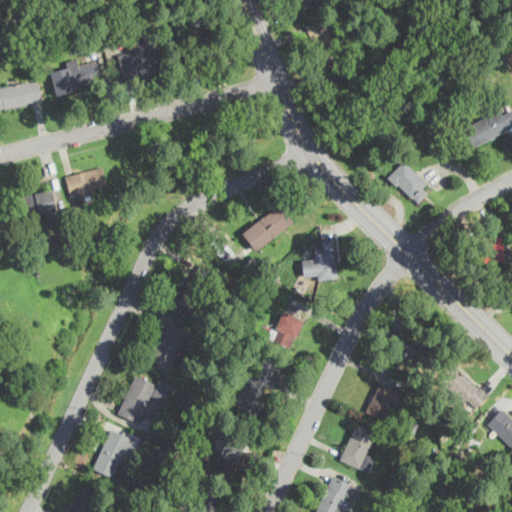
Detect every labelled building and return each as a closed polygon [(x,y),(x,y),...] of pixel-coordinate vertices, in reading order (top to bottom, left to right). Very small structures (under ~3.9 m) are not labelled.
[(293,0),(297,10),(319,2),(318,0),(293,0)] [(304,24),(319,58),(339,50),(325,15),(304,24)] [(186,46),(208,46),(208,21),(186,21),(186,46)] [(116,48),(122,77),(162,69),(156,40),(116,48)] [(55,92),(102,83),(96,56),(50,65),(55,92)] [(0,107),(43,100),(38,78),(0,84),(0,107)] [(475,142),(511,128),(511,105),(468,122),(475,142)] [(387,175),(416,203),(432,187),(403,159),(387,175)] [(100,165),(65,177),(72,198),(107,186),(100,165)] [(21,194),(26,216),(57,210),(53,188),(21,194)] [(255,249),(293,221),(279,202),(241,230),(255,249)] [(504,235),(478,235),(478,260),(504,260),(504,235)] [(302,257),(302,275),(338,274),(337,237),(322,237),(323,247),(315,247),(315,257),(302,257)] [(178,301),(199,313),(220,272),(199,261),(178,301)] [(303,319),(282,308),(268,337),(289,347),(303,319)] [(188,330),(167,319),(147,358),(168,369),(188,330)] [(396,358),(422,358),(422,339),(396,339),(396,358)] [(280,363),(257,354),(236,406),(259,416),(266,398),(260,396),(265,385),(271,387),(280,363)] [(487,394),(458,367),(445,382),(474,409),(487,394)] [(117,414),(136,421),(140,411),(145,413),(152,395),(165,401),(172,385),(135,370),(117,414)] [(395,408),(404,390),(380,378),(365,409),(382,418),(389,405),(395,408)] [(487,423),(511,448),(511,415),(503,406),(487,423)] [(375,429),(355,421),(340,459),(368,470),(374,454),(366,451),(375,429)] [(93,468),(112,476),(118,459),(128,463),(138,438),(109,426),(93,468)] [(214,463),(232,471),(246,440),(228,432),(214,463)] [(346,511),(349,507),(343,504),(347,495),(353,498),(358,486),(331,474),(315,510),(319,511),(346,511)] [(71,511),(92,511),(99,495),(81,488),(71,511)] [(213,511),(219,494),(200,489),(193,511),(213,511)]
